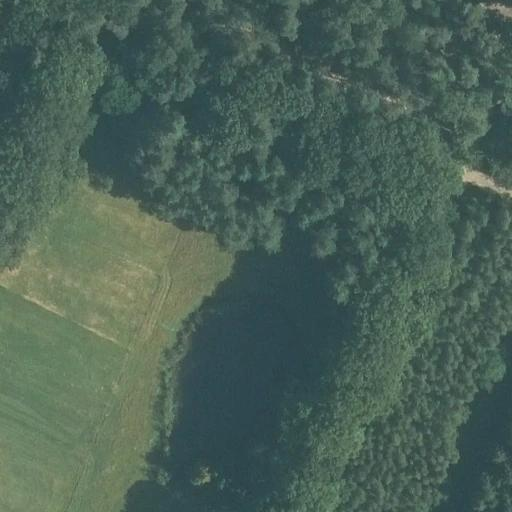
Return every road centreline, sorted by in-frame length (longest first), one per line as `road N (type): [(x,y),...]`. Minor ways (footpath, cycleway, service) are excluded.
road 1 (track): [(462,171),(60,0)]
road 2 (track): [(305,511),(462,171)]
